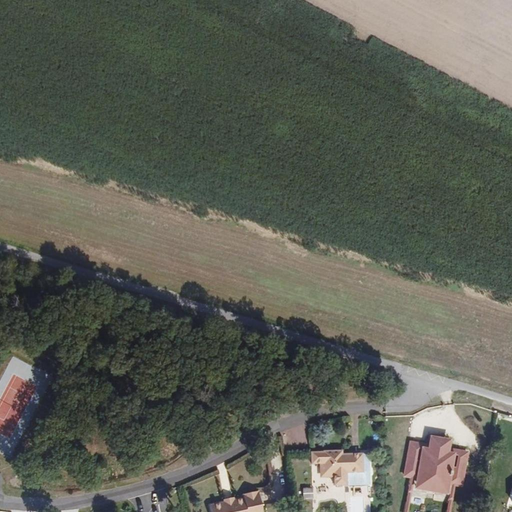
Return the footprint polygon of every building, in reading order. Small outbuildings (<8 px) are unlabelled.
[(417,457),(413,479),(418,479),(424,448),(424,444),(410,441),(408,455),(417,457)] [(450,493),(451,485),(457,454),(448,453),(449,448),(433,446),(432,449),(424,448),(418,479),(416,488),(450,493)] [(457,454),(451,485),(456,486),(460,465),(469,466),(472,453),(458,450),(457,454)] [(413,479),(417,457),(408,455),(404,477),(413,479)] [(356,483),(353,465),(328,467),(328,464),(303,467),(304,479),(312,478),(312,485),(320,490),(326,490),(328,498),(340,497),(338,484),(356,483)] [(469,466),(460,465),(456,486),(465,488),(469,466)] [(312,498),(312,487),(304,488),(304,498),(312,498)] [(450,493),(416,488),(415,496),(448,502),(450,493)]
